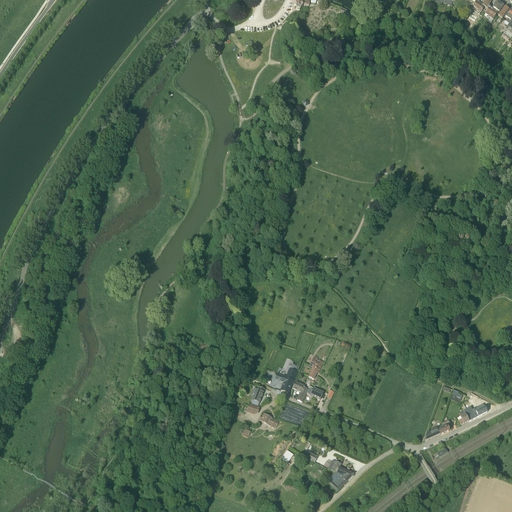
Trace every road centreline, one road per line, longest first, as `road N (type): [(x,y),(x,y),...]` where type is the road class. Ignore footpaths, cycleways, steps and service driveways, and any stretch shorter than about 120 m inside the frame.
road 1 (tertiary): [(0,341),(35,242),(93,141),(210,0)]
road 2 (residential): [(274,393),(399,444)]
